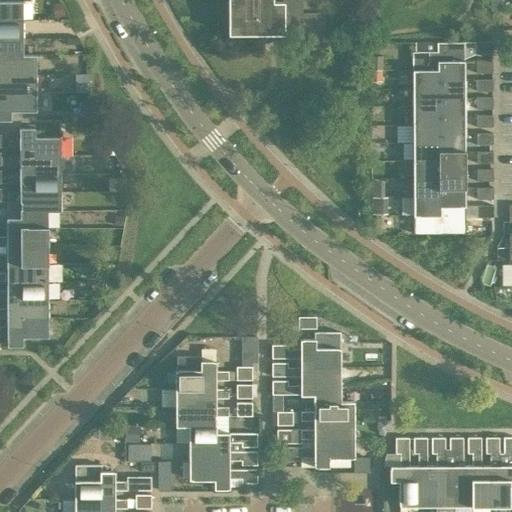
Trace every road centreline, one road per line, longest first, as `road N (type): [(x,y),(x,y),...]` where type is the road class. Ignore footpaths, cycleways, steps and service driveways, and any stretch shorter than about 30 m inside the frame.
road 1 (residential): [(0,485),(267,199)]
road 2 (residential): [(511,357),(393,300),(267,199)]
road 3 (residential): [(267,199),(213,142),(122,0)]
